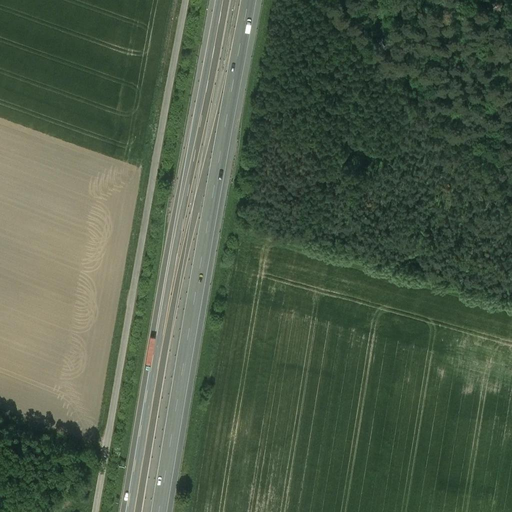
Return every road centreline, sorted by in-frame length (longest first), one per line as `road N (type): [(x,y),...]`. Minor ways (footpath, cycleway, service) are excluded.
road 1 (unclassified): [(187,0),(96,511)]
road 2 (motorway): [(158,511),(249,0)]
road 3 (motorway): [(225,0),(135,511)]
